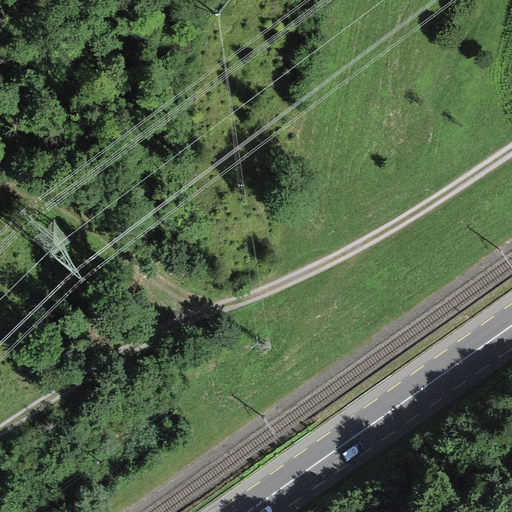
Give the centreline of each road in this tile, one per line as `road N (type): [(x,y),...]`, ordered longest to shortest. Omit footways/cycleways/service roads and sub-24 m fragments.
road 1 (track): [(511,150),(396,226),(155,335),(0,432)]
road 2 (primary): [(511,326),(248,511)]
